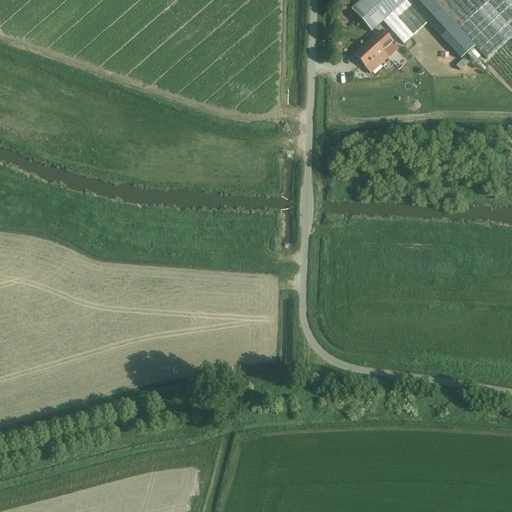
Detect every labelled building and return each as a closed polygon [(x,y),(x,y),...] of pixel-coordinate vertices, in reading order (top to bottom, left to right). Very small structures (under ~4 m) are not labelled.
[(407,1),(405,0),(362,0),(363,0),(351,11),(370,33),(383,22),(383,23),(407,1)] [(408,0),(407,1),(427,24),(447,45),(460,60),(465,56),(465,55),(475,47),(454,24),(432,0),(408,0)] [(511,0),(432,0),(454,24),(475,47),(487,60),(511,36),(511,0)] [(407,1),(383,23),(403,45),(427,24),(407,1)] [(382,32),(354,57),(370,74),(381,64),(376,58),(382,53),(388,58),(398,49),(395,46),(396,46),(395,45),(394,46),(393,43),(382,32)]
